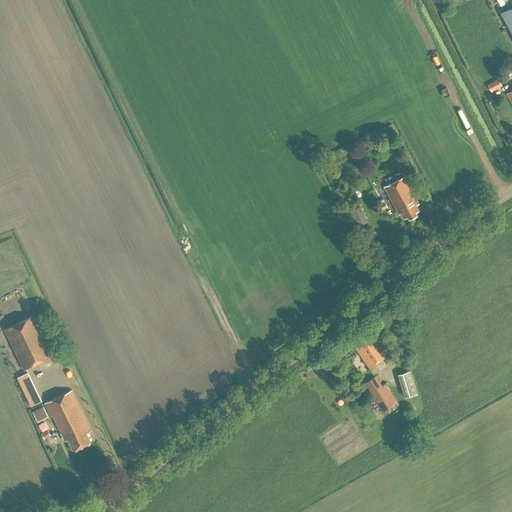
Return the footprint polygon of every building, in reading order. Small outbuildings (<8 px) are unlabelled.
[(511,5),(501,12),(511,33),(511,5)] [(497,78),(487,84),(492,92),(502,85),(497,78)] [(419,210),(416,205),(419,204),(404,177),(384,187),(399,214),(401,213),(404,218),(408,216),(409,219),(417,214),(416,212),(419,210)] [(368,221),(360,205),(350,211),(358,226),(368,221)] [(35,314),(4,329),(23,369),(54,354),(35,314)] [(353,342),(356,346),(355,347),(369,367),(388,354),(372,332),(367,335),(366,333),(353,342)] [(410,370),(397,374),(405,397),(418,393),(410,370)] [(28,372),(17,377),(31,406),(42,400),(28,372)] [(363,383),(382,412),(397,402),(385,383),(382,385),(376,375),(363,383)] [(86,433),(92,431),(72,390),(45,403),(57,429),(58,429),(60,433),(61,432),(65,440),(68,439),(74,450),(91,441),(86,433)] [(43,406),(32,411),(37,421),(48,416),(43,406)] [(47,430),(41,434),(44,439),(50,435),(47,430)]
